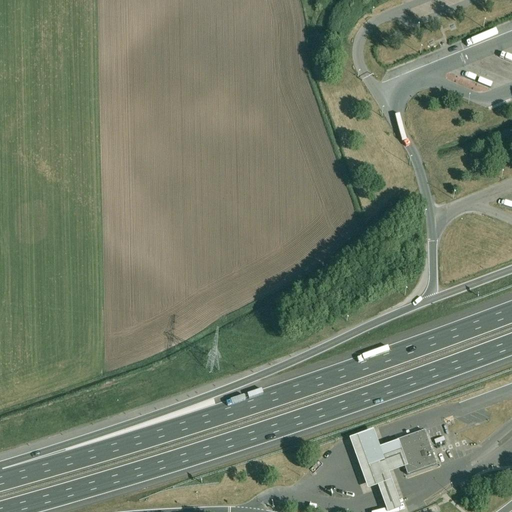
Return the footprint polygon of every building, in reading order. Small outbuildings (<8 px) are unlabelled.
[(511,76),(511,73),(511,69),(483,59),(481,65),(511,76)] [(372,429),(348,438),(367,489),(377,486),(386,511),(390,511),(401,508),(388,472),(403,467),(394,441),(379,446),(372,429)] [(403,467),(406,475),(435,465),(423,431),(394,441),(403,467)] [(443,433),(434,438),(441,451),(450,446),(443,433)] [(363,500),(365,508),(380,504),(378,497),(363,500)]
